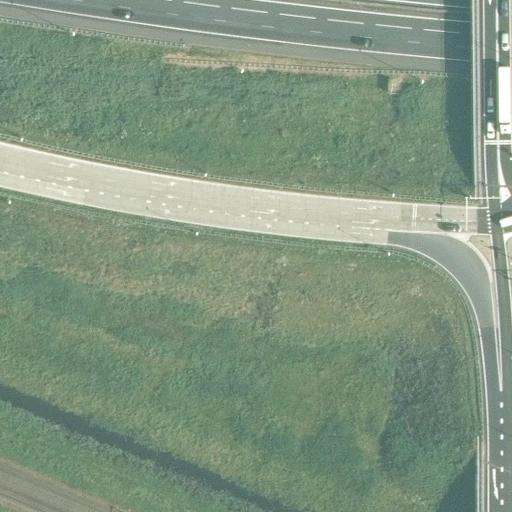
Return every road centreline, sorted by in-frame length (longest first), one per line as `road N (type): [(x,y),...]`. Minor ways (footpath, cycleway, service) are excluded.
road 1 (motorway): [(68,0),(511,51)]
road 2 (motorway): [(0,164),(203,204),(350,221)]
road 3 (motorway): [(350,221),(461,260),(482,300),(507,391)]
road 4 (primary): [(495,221),(507,391)]
road 5 (motorway): [(350,221),(495,221)]
road 6 (primary): [(496,0),(497,141)]
road 7 (primary): [(507,391),(509,511)]
